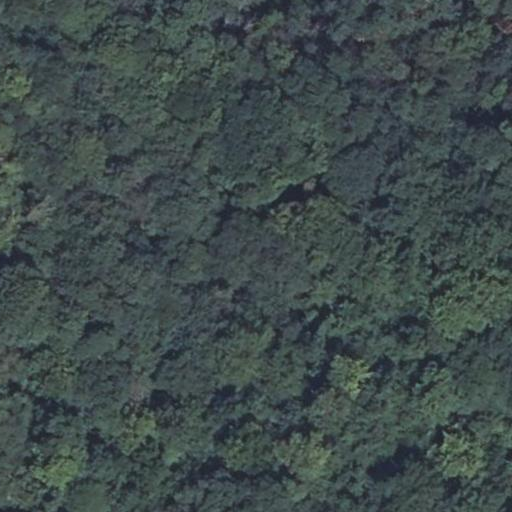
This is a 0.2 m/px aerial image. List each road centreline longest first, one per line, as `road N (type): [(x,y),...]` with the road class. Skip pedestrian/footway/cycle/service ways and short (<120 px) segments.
road 1 (track): [(511,417),(368,300),(102,59),(0,2)]
road 2 (track): [(61,511),(42,491),(22,369),(0,313)]
